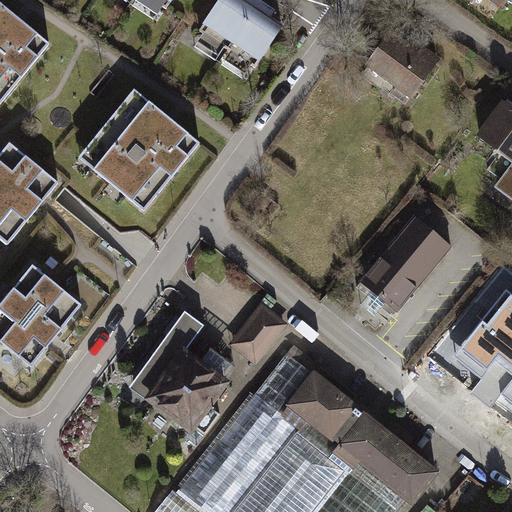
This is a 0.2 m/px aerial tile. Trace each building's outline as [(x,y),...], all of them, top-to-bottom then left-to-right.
[(154,0),(167,8),(173,0),(154,0)] [(244,0),(220,0),(200,30),(229,50),(257,8),(244,0)] [(511,0),(481,0),(503,14),(511,0)] [(20,21),(0,4),(0,107),(50,45),(20,21)] [(257,8),(229,50),(257,69),(285,28),(257,8)] [(406,111),(440,67),(394,31),(360,75),(406,111)] [(170,120),(135,92),(79,162),(144,214),(201,144),(170,120)] [(511,113),(501,105),(475,141),(511,167),(495,190),(511,202),(511,113)] [(0,206),(34,165),(10,145),(0,157),(0,206)] [(58,184),(34,165),(0,206),(0,239),(8,246),(45,201),(58,184)] [(453,246),(419,217),(364,284),(398,313),(453,246)] [(0,307),(0,341),(2,343),(27,312),(40,322),(65,291),(56,283),(50,278),(33,265),(0,307)] [(84,305),(65,291),(40,322),(27,312),(2,343),(34,368),(49,350),(55,342),(60,336),(84,305)] [(511,378),(511,300),(474,349),(511,378)] [(289,323),(263,303),(230,346),(256,366),(289,323)] [(149,403),(187,352),(206,327),(187,313),(130,389),(149,403)] [(187,352),(149,403),(191,435),(197,426),(206,433),(221,413),(212,407),(229,383),(187,352)] [(310,378),(281,354),(153,511),(393,511),(399,505),(283,412),(310,378)] [(432,475),(310,378),(283,412),(399,505),(404,510),(432,475)]
